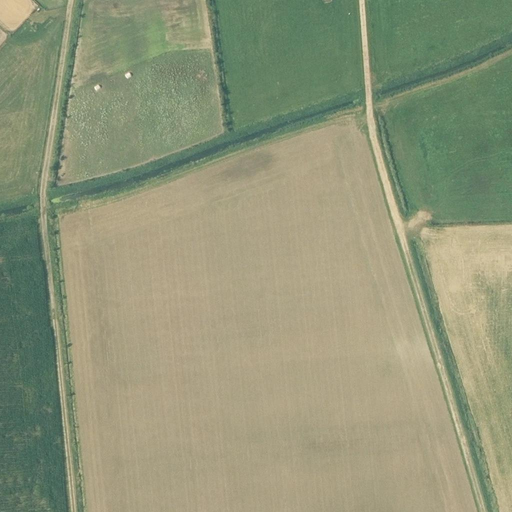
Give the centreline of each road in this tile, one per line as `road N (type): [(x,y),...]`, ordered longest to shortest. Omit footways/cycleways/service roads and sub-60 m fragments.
road 1 (track): [(361,0),(375,148),(482,511)]
road 2 (track): [(70,0),(42,213),(72,511)]
